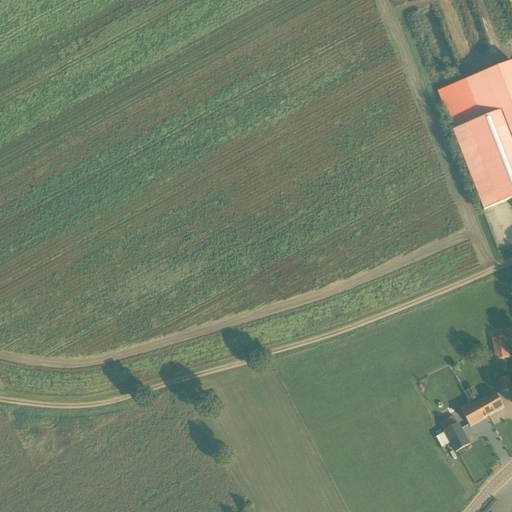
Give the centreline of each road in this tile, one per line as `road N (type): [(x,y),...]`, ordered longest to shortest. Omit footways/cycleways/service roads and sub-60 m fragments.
road 1 (track): [(179,380),(351,330),(511,266)]
road 2 (track): [(0,398),(83,407),(179,380)]
